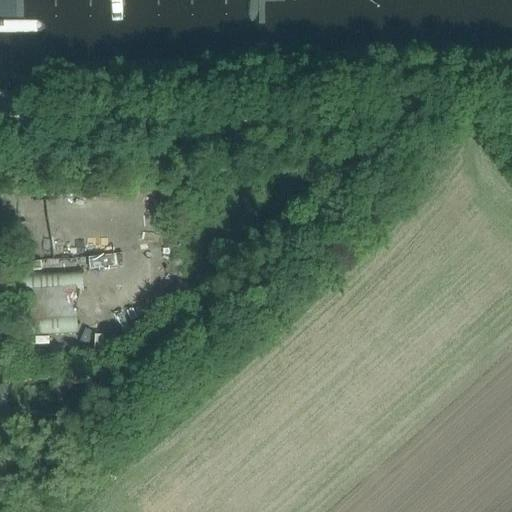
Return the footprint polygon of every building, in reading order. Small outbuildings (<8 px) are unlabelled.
[(0,0),(0,19),(16,19),(15,0),(0,0)] [(28,333),(76,332),(75,293),(81,293),(81,273),(27,274),(28,333)] [(87,370),(54,375),(56,388),(89,382),(87,370)] [(16,435),(18,446),(48,442),(46,431),(16,435)] [(0,448),(16,447),(14,435),(0,437),(0,448)]
